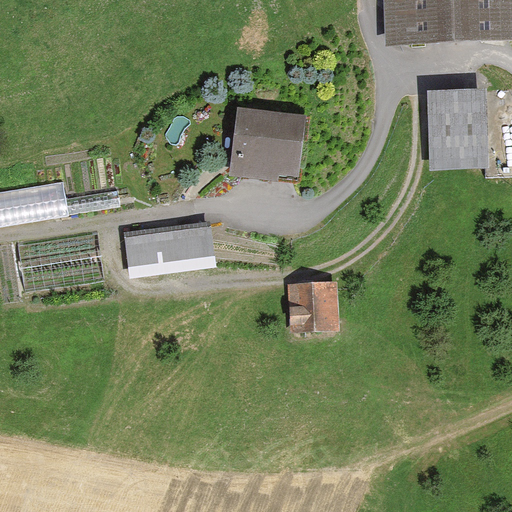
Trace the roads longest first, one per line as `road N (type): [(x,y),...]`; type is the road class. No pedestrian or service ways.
road 1 (track): [(398,511),(428,456),(511,407)]
road 2 (track): [(0,240),(123,220)]
